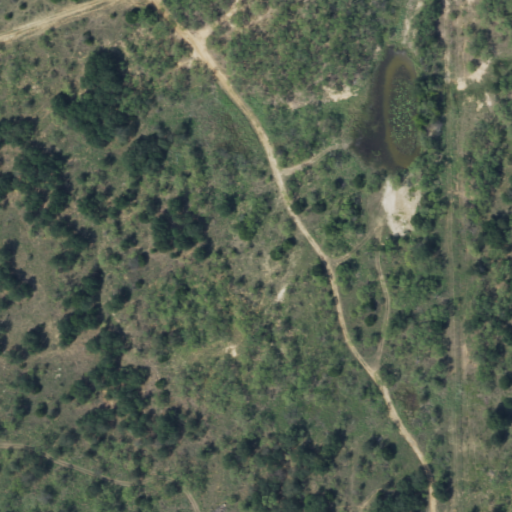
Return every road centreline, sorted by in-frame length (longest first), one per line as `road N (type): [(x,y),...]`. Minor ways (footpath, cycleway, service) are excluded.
road 1 (residential): [(210,0),(308,182),(323,314),(283,462),(254,511)]
road 2 (residential): [(0,23),(132,0)]
